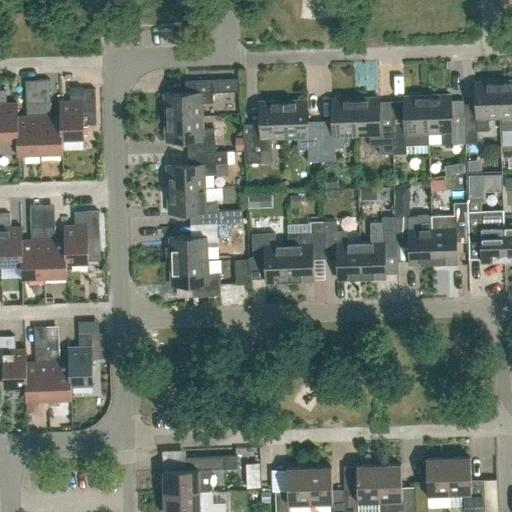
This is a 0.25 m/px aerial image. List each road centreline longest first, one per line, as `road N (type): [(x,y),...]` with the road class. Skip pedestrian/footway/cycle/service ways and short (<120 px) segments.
road 1 (residential): [(502,307),(246,315)]
road 2 (residential): [(117,187),(118,63),(229,57)]
road 3 (residential): [(126,440),(123,312)]
road 4 (residential): [(123,312),(117,187)]
road 5 (residential): [(246,315),(123,312)]
road 6 (residential): [(248,438),(246,315)]
road 7 (residential): [(0,313),(123,312)]
road 8 (residential): [(126,440),(248,438)]
road 9 (residential): [(505,428),(502,307)]
